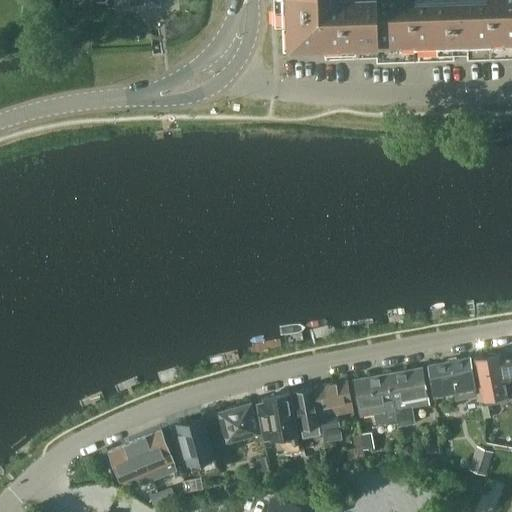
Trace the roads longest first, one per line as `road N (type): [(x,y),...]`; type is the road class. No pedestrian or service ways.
road 1 (unclassified): [(0,510),(73,444),(132,411),(348,352),(511,328)]
road 2 (unclassified): [(207,75),(288,89),(511,93)]
road 3 (tertiary): [(0,119),(93,97),(159,92),(207,75)]
